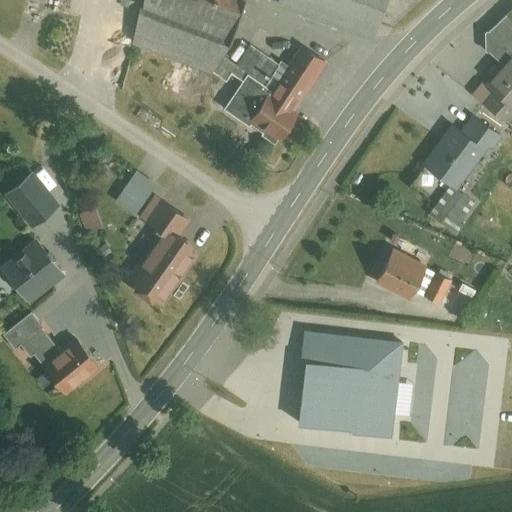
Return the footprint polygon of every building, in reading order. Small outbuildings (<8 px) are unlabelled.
[(135,0),(128,38),(206,65),(230,0),(135,0)] [(295,0),(364,26),(374,0),(295,0)] [(460,117),(423,158),(447,180),(474,151),(478,155),(511,117),(511,105),(503,97),(511,87),(511,0),(479,37),(501,57),(481,80),(496,94),(468,125),(460,117)] [(219,97),(274,134),(325,54),(299,38),(281,65),(246,42),(230,68),(235,71),(219,97)] [(194,79),(181,99),(204,113),(216,93),(194,79)] [(20,188),(39,214),(59,200),(41,174),(20,188)] [(133,271),(158,291),(199,239),(183,226),(191,215),(166,196),(151,216),(166,228),(133,271)] [(5,264),(26,294),(59,270),(38,240),(5,264)] [(389,249),(375,276),(417,297),(431,269),(389,249)] [(442,275),(430,298),(446,306),(458,282),(442,275)] [(32,341),(67,389),(104,362),(83,333),(62,349),(35,311),(10,328),(24,347),(32,341)] [(403,339),(303,327),(299,357),(301,358),(294,421),(352,428),(352,430),(392,434),(403,339)]
